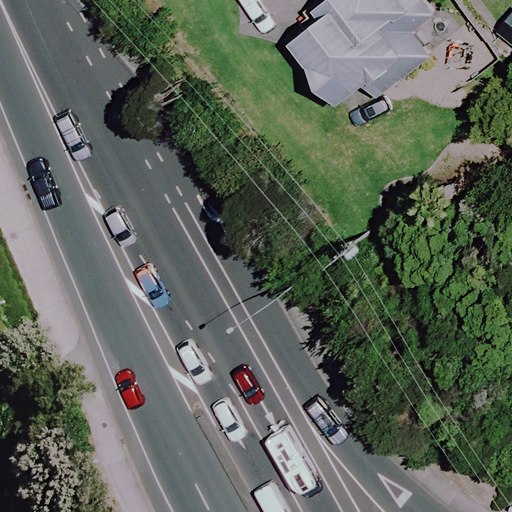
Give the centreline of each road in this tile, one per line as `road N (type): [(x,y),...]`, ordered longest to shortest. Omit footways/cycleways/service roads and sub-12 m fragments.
road 1 (primary): [(35,70),(109,117),(171,175),(384,483),(415,511)]
road 2 (secondary): [(146,301),(278,448),(318,511)]
road 3 (secondary): [(146,301),(35,70)]
road 4 (secondary): [(224,511),(146,301)]
